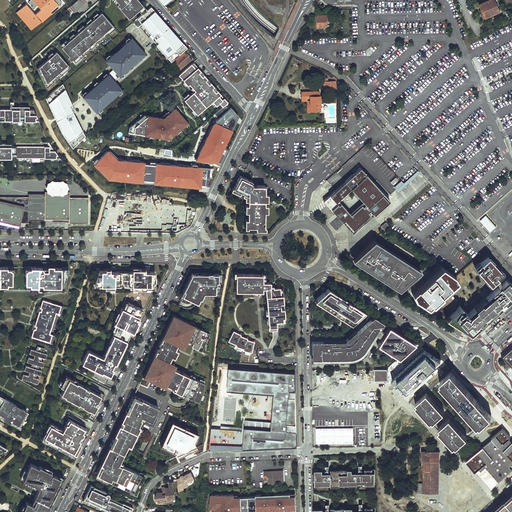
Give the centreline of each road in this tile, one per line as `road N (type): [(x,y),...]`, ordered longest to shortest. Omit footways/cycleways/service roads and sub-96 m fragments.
road 1 (residential): [(62,511),(186,252)]
road 2 (residential): [(300,452),(198,456),(157,478),(139,511)]
road 3 (residential): [(180,244),(0,249)]
road 4 (residential): [(303,274),(307,452)]
road 5 (residential): [(253,112),(153,0)]
road 6 (residential): [(307,452),(452,448)]
road 7 (residential): [(195,234),(253,112)]
road 8 (residential): [(253,112),(307,0)]
